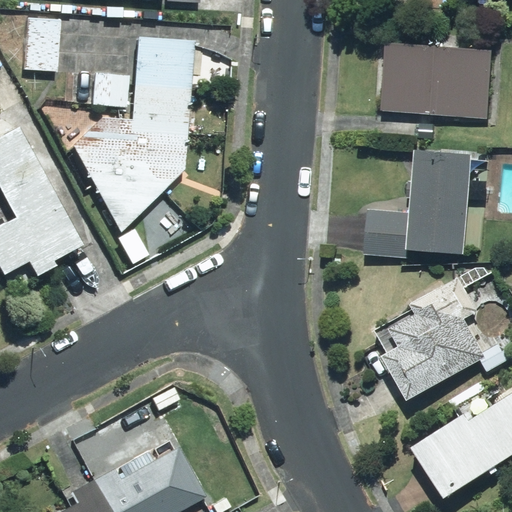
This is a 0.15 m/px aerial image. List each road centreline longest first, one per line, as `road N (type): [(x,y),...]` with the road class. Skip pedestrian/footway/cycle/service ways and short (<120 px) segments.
road 1 (residential): [(0,408),(264,262)]
road 2 (residential): [(299,0),(286,178),(264,262)]
road 3 (residential): [(264,262),(269,343),(304,444),(342,511)]
